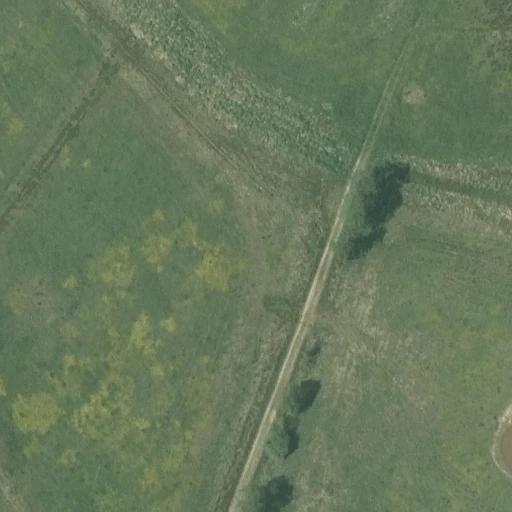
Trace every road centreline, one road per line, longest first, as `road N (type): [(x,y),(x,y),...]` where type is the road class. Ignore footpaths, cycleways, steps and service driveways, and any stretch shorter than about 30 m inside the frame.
road 1 (track): [(230,511),(368,145)]
road 2 (track): [(165,0),(248,86),(368,145)]
road 3 (track): [(434,0),(368,145)]
